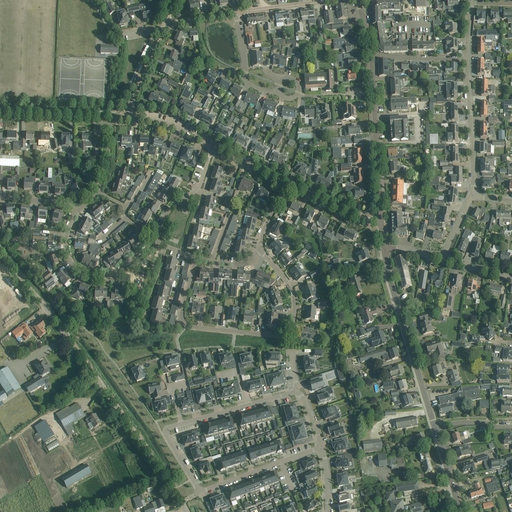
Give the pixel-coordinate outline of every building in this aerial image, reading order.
[(191,0),(187,0),(190,11),(199,9),(198,2),(192,3),(191,0)] [(429,16),(429,2),(425,2),(425,0),(416,0),(416,12),(424,12),(424,16),(429,16)] [(459,11),(459,7),(458,0),(458,1),(448,1),(448,4),(448,7),(451,7),(451,11),(459,11)] [(383,12),(383,3),(381,3),(377,3),(373,8),(373,14),(381,14),(381,12),(383,12)] [(400,3),(394,3),(394,11),(394,14),(403,14),(403,7),(400,7),(400,3)] [(113,13),(108,4),(104,6),(109,15),(113,13)] [(347,12),(346,5),(336,7),(337,12),(332,13),(332,12),(324,13),(325,16),(347,12)] [(147,8),(145,9),(141,10),(143,20),(151,19),(150,12),(150,9),(147,8)] [(121,14),(117,15),(118,20),(119,26),(120,26),(121,27),(124,26),(124,25),(127,24),(127,23),(128,23),(127,17),(126,18),(125,14),(127,13),(128,13),(127,11),(125,9),(120,10),(121,14)] [(314,9),(307,10),(308,17),(308,20),(318,19),(317,10),(314,10),(314,9)] [(301,18),(308,17),(307,10),(301,11),(301,12),(298,12),(298,18),(301,17),(301,18)] [(477,15),(477,17),(475,17),(475,20),(477,20),(477,21),(485,22),(485,12),(478,11),(477,14),(477,15)] [(498,11),(495,11),(495,12),(491,12),(491,18),(487,18),(487,24),(493,24),(493,21),(499,22),(499,12),(498,12),(498,11)] [(287,25),(293,24),(292,13),(289,13),(289,12),(282,13),(283,20),(286,20),(287,25)] [(348,19),(347,12),(325,16),(326,26),(343,23),(343,20),(348,19)] [(283,20),(282,13),(275,14),(275,15),(272,15),(273,21),(276,20),(276,24),(283,23),(283,20)] [(256,16),(258,24),(262,23),(262,25),(265,25),(265,24),(267,24),(267,21),(266,16),(263,16),(263,15),(256,16)] [(251,24),(258,24),(256,16),(247,17),(248,27),(251,27),(251,24)] [(383,22),(381,22),(374,22),(375,31),(384,30),(383,22)] [(444,23),(445,31),(446,31),(449,31),(449,35),(452,35),(457,35),(457,26),(453,26),(453,22),(448,23),(444,23)] [(339,29),(340,33),(343,33),(344,36),(352,35),(351,28),(349,29),(347,29),(346,28),(342,29),(339,29)] [(174,41),(177,42),(176,45),(180,47),(183,40),(181,39),(182,37),(187,36),(187,33),(181,33),(180,34),(177,33),(174,41)] [(246,34),(246,37),(247,37),(248,46),(253,45),(254,45),(253,36),(252,36),(251,36),(251,33),(246,34)] [(453,41),(453,38),(439,38),(439,42),(447,42),(447,46),(450,46),(450,50),(446,51),(447,55),(454,54),(454,50),(458,50),(457,41),(453,41)] [(345,40),(334,41),(334,47),(338,47),(338,49),(341,49),(342,53),(346,53),(355,52),(354,45),(350,45),(349,43),(351,43),(350,39),(345,40)] [(386,44),(385,40),(377,42),(378,48),(384,53),(391,53),(391,44),(386,44)] [(118,46),(100,46),(100,54),(118,54),(118,46)] [(183,69),(185,65),(176,61),(179,54),(172,52),(169,59),(174,62),(173,65),(183,69)] [(281,56),(274,55),(273,65),(280,66),(281,56)] [(294,57),(293,57),(293,60),(292,63),(291,68),(298,69),(298,67),(301,68),(302,63),(302,59),(302,56),(297,55),(296,58),(294,57)] [(344,62),(344,67),(357,67),(357,66),(358,65),(358,64),(357,63),(357,60),(353,60),(353,59),(349,59),(348,55),(343,55),(336,56),(336,63),(344,62)] [(288,58),(281,56),(280,66),(286,67),(288,58)] [(388,78),(394,77),(401,77),(400,72),(394,72),(394,60),(388,61),(388,60),(379,61),(379,77),(388,76),(388,78)] [(170,68),(164,65),(160,73),(170,77),(172,71),(169,70),(170,68)] [(413,66),(412,71),(420,71),(420,74),(420,75),(423,75),(423,74),(428,74),(428,76),(432,76),(432,75),(437,75),(437,71),(432,71),(432,68),(429,68),(429,65),(423,65),(423,66),(413,66)] [(458,70),(458,65),(450,65),(450,69),(445,69),(446,74),(459,73),(459,70),(458,70)] [(324,73),(305,74),(306,89),(325,88),(325,91),(335,91),(335,83),(342,82),(341,78),(344,78),(344,77),(348,77),(348,81),(348,82),(341,83),(341,85),(349,84),(348,81),(356,81),(356,74),(351,74),(351,73),(348,73),(348,71),(341,72),(341,71),(324,72),(324,73)] [(210,72),(208,75),(205,73),(202,77),(209,81),(208,83),(212,85),(218,76),(215,74),(215,75),(210,72)] [(394,77),(388,78),(388,83),(391,82),(391,89),(399,88),(399,80),(403,80),(403,77),(394,77)] [(227,91),(231,84),(223,79),(219,86),(227,91)] [(160,81),(156,89),(168,94),(170,89),(165,87),(167,84),(160,81)] [(444,82),(439,82),(439,86),(447,85),(447,93),(457,92),(457,85),(452,85),(452,82),(446,82),(444,82)] [(186,86),(182,95),(187,98),(189,92),(188,92),(190,88),(186,86)] [(242,90),(235,86),(231,93),(235,95),(234,96),(238,98),(242,90)] [(199,88),(197,92),(207,97),(209,93),(207,92),(201,88),(199,88)] [(219,96),(215,94),(217,91),(213,88),(213,89),(210,94),(217,99),(219,96)] [(392,95),(391,95),(391,100),(396,100),(401,99),(401,97),(404,97),(403,93),(400,92),(399,88),(391,89),(392,95)] [(159,98),(160,94),(154,92),(153,95),(151,94),(151,95),(150,95),(149,97),(149,98),(150,98),(149,101),(152,102),(153,101),(157,102),(156,104),(161,106),(163,100),(159,98)] [(254,95),(247,92),(244,102),(250,104),(254,95)] [(447,96),(437,96),(437,103),(447,103),(447,100),(451,100),(457,100),(457,92),(447,93),(447,96)] [(256,107),(260,98),(254,95),(250,104),(256,107)] [(209,99),(206,98),(201,108),(205,109),(209,99)] [(391,102),(389,102),(390,109),(391,109),(392,112),(395,112),(400,111),(405,111),(406,117),(411,116),(411,110),(417,110),(416,98),(415,98),(410,99),(401,99),(396,100),(391,100),(391,102)] [(186,113),(189,107),(191,104),(181,99),(177,107),(181,109),(180,110),(186,113)] [(265,99),(262,108),(268,111),(271,102),(265,99)] [(268,111),(266,115),(273,117),(274,113),(276,109),(278,105),(271,102),(268,111)] [(343,105),(342,105),(342,110),(342,113),(342,116),(346,116),(346,120),(351,120),(356,120),(355,108),(350,108),(350,105),(343,105)] [(191,107),(189,107),(186,113),(193,116),(197,108),(192,106),(191,107)] [(316,108),(317,115),(324,115),(325,120),(330,120),(330,112),(329,113),(328,106),(321,107),(321,108),(316,108)] [(281,116),(288,117),(289,108),(283,107),(281,116)] [(314,118),(313,107),(310,107),(310,108),(304,109),(304,108),(304,116),(309,116),(309,118),(314,118)] [(296,109),(289,108),(288,117),(294,118),(296,109)] [(205,122),(208,116),(206,115),(207,113),(203,111),(199,119),(205,122)] [(215,117),(210,115),(210,117),(208,116),(205,122),(211,125),(215,117)] [(408,141),(407,127),(407,119),(391,120),(391,128),(392,142),(399,142),(399,141),(401,141),(408,141)] [(221,136),(224,130),(222,129),(223,127),(219,125),(215,133),(221,136)] [(346,127),(344,129),(345,137),(349,137),(349,135),(359,135),(359,127),(348,127),(346,127)] [(226,130),(224,130),(221,136),(227,139),(231,131),(227,129),(226,130)] [(16,133),(7,133),(7,139),(5,139),(5,142),(13,142),(13,151),(20,151),(20,147),(19,147),(19,142),(16,142),(16,133)] [(34,139),(34,134),(26,134),(26,141),(30,141),(30,145),(33,145),(34,139)] [(38,136),(38,145),(48,146),(49,142),(49,140),(50,135),(41,134),(41,137),(38,136)] [(239,145),(243,139),(241,138),(241,136),(237,134),(233,142),(239,145)] [(277,147),(283,135),(280,134),(276,140),(274,145),(277,147)] [(59,137),(59,147),(68,147),(69,142),(70,135),(61,135),(61,137),(59,137)] [(430,135),(430,145),(438,145),(438,135),(430,135)] [(86,147),(93,147),(93,143),(92,143),(92,142),(93,142),(93,140),(93,138),(93,137),(93,136),(82,136),(82,137),(81,137),(81,141),(82,141),(82,142),(82,143),(81,143),(81,152),(86,152),(86,147)] [(126,136),(120,136),(120,138),(120,141),(121,141),(121,146),(126,146),(126,148),(130,148),(130,144),(131,137),(126,137),(126,136)] [(140,144),(144,144),(144,152),(148,152),(149,148),(147,148),(147,145),(148,145),(148,138),(144,138),(144,137),(141,136),(141,138),(140,138),(140,144)] [(244,140),(243,139),(239,145),(246,148),(250,140),(245,138),(244,140)] [(150,146),(148,155),(154,157),(157,147),(162,149),(163,141),(163,140),(160,140),(154,139),(153,146),(150,146)] [(180,146),(172,143),(170,149),(169,153),(173,154),(172,155),(176,157),(178,152),(180,146)] [(258,154),(261,148),(259,147),(260,145),(256,143),(251,151),(258,154)] [(491,154),(491,145),(487,145),(480,145),(480,154),(487,154),(491,154)] [(268,149),(263,147),(263,149),(261,148),(258,154),(264,157),(268,149)] [(191,155),(192,151),(188,149),(189,149),(186,148),(185,148),(182,154),(180,158),(181,158),(181,159),(185,161),(185,164),(188,165),(193,167),(197,156),(192,154),(192,155),(191,155)] [(341,148),(332,149),(333,159),(341,158),(341,148)] [(393,149),(388,149),(389,155),(392,155),(392,157),(393,157),(397,156),(397,160),(405,159),(405,160),(412,160),(412,155),(405,155),(402,155),(402,151),(397,152),(397,148),(393,149)] [(276,163),(279,157),(278,156),(278,154),(274,152),(270,160),(276,163)] [(19,157),(0,156),(0,166),(19,167),(19,157)] [(281,158),(279,157),(276,163),(282,166),(285,162),(286,158),(282,156),(281,158)] [(480,164),(480,166),(481,167),(489,168),(489,167),(494,167),(494,164),(494,158),(493,158),(484,158),(484,161),(481,161),(481,163),(480,164)] [(306,165),(304,164),(303,165),(296,162),(294,169),(297,170),(295,173),(298,174),(299,174),(305,177),(308,169),(305,167),(306,165)] [(396,164),(391,164),(391,173),(397,173),(397,179),(404,178),(403,172),(405,172),(404,166),(400,166),(400,168),(397,168),(397,164),(396,164)] [(489,171),(489,168),(481,167),(481,173),(484,173),(484,176),(493,177),(493,172),(493,171),(489,171)] [(222,170),(215,168),(213,174),(220,176),(223,177),(224,175),(221,174),(222,170)] [(128,171),(119,169),(118,175),(127,178),(128,171)] [(330,177),(332,178),(332,173),(330,173),(329,173),(326,179),(320,176),(316,183),(315,184),(321,186),(321,185),(327,189),(331,182),(329,181),(330,177)] [(220,176),(213,174),(210,179),(213,180),(221,183),(221,182),(218,181),(220,176)] [(127,178),(118,175),(116,181),(114,180),(114,181),(126,184),(127,181),(126,180),(127,178)] [(179,183),(181,179),(171,175),(167,183),(166,182),(176,188),(180,183),(179,183)] [(71,177),(63,178),(65,185),(68,185),(68,182),(72,181),(71,177)] [(7,189),(8,189),(8,190),(11,190),(11,189),(15,189),(15,178),(12,178),(12,182),(7,181),(7,189)] [(35,178),(29,178),(29,182),(24,182),(24,190),(32,190),(32,184),(35,185),(35,178)] [(156,186),(159,181),(154,178),(151,183),(156,186)] [(494,185),(494,179),(483,178),(483,182),(482,182),(482,189),(491,189),(491,185),(494,185)] [(254,184),(243,179),(238,189),(243,191),(244,189),(250,192),(254,184)] [(219,188),(221,183),(213,180),(211,186),(221,190),(222,189),(219,188)] [(125,187),(126,184),(114,181),(112,187),(121,190),(122,186),(125,187)] [(48,183),(39,182),(39,193),(48,193),(48,183)] [(162,187),(161,187),(171,192),(174,194),(176,188),(166,182),(164,185),(168,187),(166,190),(162,187)] [(403,183),(393,182),(392,196),(403,196),(403,183)] [(75,183),(70,183),(70,190),(72,191),(72,195),(80,195),(80,190),(85,191),(85,187),(85,185),(82,185),(81,185),(80,185),(75,185),(75,183)] [(153,192),(156,186),(151,183),(147,189),(153,192)] [(61,184),(52,184),(52,190),(55,191),(55,195),(64,195),(64,188),(61,188),(61,184)] [(221,190),(211,186),(209,192),(217,194),(219,195),(221,190)] [(121,190),(112,187),(111,193),(119,195),(119,196),(121,197),(122,193),(120,192),(121,190)] [(171,192),(161,187),(159,192),(168,197),(171,192)] [(270,192),(261,187),(257,195),(255,193),(253,197),(255,199),(256,197),(265,202),(270,192)] [(354,187),(351,187),(345,188),(345,193),(354,192),(354,194),(350,201),(354,203),(357,197),(363,197),(363,190),(355,191),(354,187)] [(150,197),(153,192),(147,189),(145,193),(144,194),(147,195),(150,197)] [(456,197),(457,197),(458,193),(457,193),(457,190),(451,189),(448,189),(447,192),(451,193),(450,197),(456,197)] [(165,203),(168,197),(159,192),(156,198),(160,200),(159,200),(163,203),(163,202),(165,203)] [(403,196),(392,196),(392,203),(400,203),(400,208),(407,208),(407,196),(403,196)] [(455,205),(456,197),(450,197),(450,200),(446,200),(446,203),(449,204),(455,205)] [(111,207),(105,201),(103,203),(100,205),(99,203),(98,204),(106,212),(111,207)] [(148,202),(147,204),(148,205),(158,210),(161,205),(154,201),(152,204),(148,202)] [(300,207),(293,203),(290,209),(289,208),(287,211),(288,211),(286,214),(294,218),(297,212),(300,207)] [(106,212),(98,204),(94,208),(101,217),(102,217),(100,214),(102,212),(104,214),(106,212)] [(155,215),(158,210),(148,205),(147,207),(149,209),(148,211),(152,214),(155,215)] [(14,206),(6,206),(6,211),(3,211),(5,219),(11,218),(10,215),(15,214),(14,206)] [(29,208),(21,207),(20,218),(31,219),(32,214),(29,214),(29,208)] [(475,209),(472,216),(477,219),(479,215),(482,217),(483,214),(485,214),(487,210),(482,207),(480,211),(475,209)] [(90,213),(89,215),(93,220),(95,218),(97,220),(101,217),(94,208),(89,212),(90,213)] [(47,210),(39,209),(38,219),(45,220),(47,210)] [(444,209),(441,209),(441,212),(444,213),(443,217),(449,217),(450,210),(444,209)] [(56,211),(55,211),(52,221),(60,223),(63,213),(59,212),(59,211),(56,210),(56,211)] [(141,211),(140,214),(149,219),(152,214),(148,211),(145,210),(143,213),(141,211)] [(304,215),(302,219),(303,220),(309,223),(311,219),(312,219),(315,214),(311,212),(311,211),(308,210),(308,211),(307,210),(305,216),(304,215)] [(399,214),(392,215),(392,219),(393,230),(393,237),(394,237),(400,237),(410,236),(409,234),(412,234),(413,228),(409,228),(408,215),(414,215),(414,211),(405,210),(405,213),(399,212),(399,213),(399,214)] [(115,212),(110,217),(112,219),(114,222),(120,218),(115,212)] [(137,219),(136,221),(144,228),(146,224),(146,225),(149,219),(140,214),(137,219)] [(435,215),(430,214),(429,226),(439,228),(439,225),(436,224),(436,221),(434,220),(435,215)] [(199,221),(200,221),(199,224),(206,225),(207,222),(209,223),(211,217),(208,216),(200,215),(199,221)] [(284,222),(291,225),(293,222),(288,220),(289,218),(286,217),(284,222)] [(318,222),(317,221),(317,225),(320,227),(322,228),(325,230),(326,229),(328,224),(327,224),(329,221),(321,217),(319,222),(318,222)] [(440,228),(445,228),(445,224),(448,225),(449,217),(443,217),(443,220),(440,220),(439,223),(440,224),(440,228)] [(91,222),(83,218),(80,225),(89,230),(91,227),(89,226),(91,222)] [(428,221),(424,221),(424,223),(423,223),(421,232),(418,231),(416,238),(423,240),(425,233),(428,221)] [(107,223),(106,222),(100,228),(103,231),(109,226),(107,223)] [(275,222),(272,230),(271,229),(269,233),(278,237),(283,226),(275,222)] [(14,227),(10,228),(11,233),(19,231),(18,223),(14,223),(14,227)] [(314,227),(315,225),(311,223),(309,229),(316,232),(317,229),(314,227)] [(89,230),(80,225),(77,231),(84,235),(86,231),(88,232),(89,230)] [(100,228),(98,226),(95,229),(93,231),(96,233),(98,235),(103,231),(100,228)] [(240,230),(239,236),(241,236),(249,238),(250,232),(245,231),(240,230)] [(343,237),(349,240),(350,238),(353,240),(354,237),(356,238),(358,234),(353,231),(352,233),(346,230),(344,236),(343,237)] [(56,238),(56,236),(46,235),(46,237),(42,237),(42,235),(34,234),(35,231),(31,231),(31,240),(32,240),(32,243),(45,244),(45,243),(48,243),(48,246),(53,247),(53,244),(55,245),(56,238)] [(332,242),(336,235),(333,234),(334,232),(331,231),(330,233),(326,231),(324,235),(323,238),(330,242),(329,244),(332,245),(332,254),(337,253),(337,242),(332,242)] [(442,234),(435,232),(433,239),(441,241),(441,239),(444,240),(446,232),(443,231),(442,234)] [(475,235),(465,231),(457,250),(464,253),(469,242),(471,243),(475,235)] [(137,234),(132,238),(138,245),(143,240),(137,234)] [(336,235),(332,242),(337,242),(338,239),(340,240),(342,236),(340,236),(337,234),(336,235)] [(138,245),(132,238),(127,242),(133,249),(138,245)] [(471,244),(469,251),(473,252),(472,255),(475,255),(474,257),(478,258),(478,256),(482,244),(477,243),(478,240),(478,239),(474,238),(471,244)] [(85,245),(85,240),(82,240),(82,241),(75,241),(75,249),(78,249),(80,249),(82,249),(83,245),(85,245)] [(125,241),(119,245),(121,247),(126,255),(131,251),(125,241)] [(273,244),(271,246),(276,252),(275,253),(277,256),(284,250),(285,251),(289,248),(287,245),(286,243),(282,247),(277,241),(275,243),(274,243),(273,244)] [(82,264),(88,267),(95,251),(98,245),(95,244),(94,246),(93,249),(88,251),(91,254),(89,257),(86,256),(82,264)] [(98,257),(99,253),(101,254),(100,246),(98,245),(95,251),(94,255),(88,267),(94,270),(98,262),(95,260),(97,256),(98,257)] [(499,255),(500,247),(494,246),(493,249),(488,248),(487,252),(485,258),(493,260),(495,254),(499,255)] [(115,251),(117,253),(121,258),(126,255),(121,247),(115,251)] [(308,252),(304,249),(300,252),(301,253),(295,257),(298,260),(308,252)] [(288,252),(287,251),(279,258),(286,266),(292,261),(289,258),(291,256),(291,255),(289,252),(288,252)] [(366,251),(355,254),(358,263),(369,260),(366,251)] [(511,258),(511,251),(508,251),(508,254),(502,253),(501,257),(500,259),(501,259),(501,261),(508,263),(510,258),(511,258)] [(122,260),(121,258),(117,253),(111,256),(116,264),(122,260)] [(58,264),(56,256),(50,258),(49,256),(45,257),(47,262),(49,262),(51,267),(58,264)] [(111,267),(116,264),(111,256),(106,260),(110,267),(111,267)] [(398,274),(409,272),(405,256),(395,259),(398,274)] [(176,261),(168,258),(166,265),(175,267),(176,261)] [(332,264),(331,265),(327,266),(327,265),(324,265),(326,274),(341,270),(339,259),(333,260),(334,264),(332,264)] [(175,267),(166,265),(165,270),(175,273),(177,267),(175,267)] [(302,265),(300,265),(297,266),(290,271),(297,281),(306,275),(304,272),(302,273),(300,270),(303,268),(303,267),(302,265)] [(311,278),(325,272),(323,265),(320,267),(321,269),(310,274),(311,278)] [(64,270),(58,276),(57,277),(54,279),(56,282),(59,279),(64,286),(71,280),(66,274),(67,273),(64,270)] [(175,273),(165,270),(167,271),(166,277),(174,279),(175,273)] [(199,278),(197,278),(196,282),(201,282),(203,282),(203,279),(206,279),(206,270),(200,270),(200,276),(199,276),(199,278)] [(422,271),(419,289),(425,290),(428,272),(422,271)] [(444,272),(438,271),(437,275),(432,274),(431,280),(436,281),(436,282),(443,283),(444,272)] [(51,276),(48,272),(40,279),(42,283),(51,276)] [(265,274),(259,272),(255,279),(259,281),(257,285),(260,286),(265,274)] [(402,290),(413,287),(409,272),(398,274),(402,290)] [(250,273),(244,273),(243,281),(246,282),(246,290),(250,291),(252,283),(249,283),(250,273)] [(271,277),(265,274),(260,286),(262,287),(264,283),(271,286),(275,281),(274,280),(271,278),(271,277)] [(368,279),(367,274),(357,277),(357,276),(350,278),(351,282),(345,284),(347,290),(353,288),(355,296),(360,294),(360,295),(361,294),(362,294),(358,281),(368,279)] [(462,277),(454,276),(452,287),(460,289),(462,277)] [(51,277),(43,283),(46,287),(54,281),(51,277)] [(163,282),(164,282),(164,283),(165,283),(164,285),(169,287),(172,288),(174,288),(175,288),(175,286),(172,285),(173,282),(175,282),(176,279),(174,279),(166,277),(165,279),(164,279),(163,282)] [(471,290),(471,291),(475,292),(475,295),(475,298),(479,299),(479,297),(479,295),(480,290),(476,290),(477,282),(469,281),(468,289),(471,290)] [(89,287),(81,284),(79,290),(74,288),(71,297),(79,299),(80,294),(86,296),(89,287)] [(502,287),(491,284),(490,288),(489,288),(489,289),(489,292),(501,295),(502,287)] [(169,287),(164,285),(164,288),(160,287),(159,293),(167,295),(169,287)] [(306,287),(302,288),(303,292),(304,292),(307,300),(310,299),(311,302),(319,299),(315,287),(312,289),(310,285),(306,287)] [(268,299),(269,302),(280,298),(277,291),(276,291),(274,287),(272,288),(269,291),(270,294),(272,298),(268,299)] [(100,289),(95,288),(95,293),(94,294),(93,295),(94,297),(95,297),(95,298),(106,299),(106,290),(100,290),(100,289)] [(115,293),(111,292),(111,299),(119,300),(119,297),(124,297),(124,289),(115,289),(115,293)] [(167,295),(159,293),(157,299),(163,301),(168,302),(170,296),(167,295)] [(453,295),(445,294),(442,312),(445,312),(445,309),(451,310),(453,295)] [(202,316),(203,306),(193,305),(194,301),(191,301),(192,295),(191,295),(189,305),(192,305),(191,313),(199,314),(199,315),(202,316)] [(157,299),(155,298),(153,304),(161,306),(163,301),(157,299)] [(276,311),(282,311),(283,308),(282,305),(280,298),(269,302),(270,305),(273,304),(276,311)] [(161,306),(153,304),(151,310),(154,311),(165,314),(166,314),(160,312),(161,306)] [(221,314),(222,308),(218,307),(218,309),(210,308),(209,319),(217,320),(218,314),(221,314)] [(239,309),(235,308),(235,311),(227,310),(226,321),(234,322),(235,315),(238,316),(239,309)] [(315,316),(315,309),(306,308),(305,320),(313,320),(317,320),(318,316),(315,316)] [(377,314),(376,310),(370,312),(370,311),(362,314),(364,321),(365,320),(367,324),(362,325),(363,328),(367,326),(367,325),(374,322),(373,318),(371,318),(371,316),(377,314)] [(165,314),(154,311),(152,317),(160,319),(160,318),(164,319),(165,314)] [(256,320),(257,314),(251,313),(250,315),(244,315),(243,323),(251,324),(252,320),(256,320)] [(423,335),(432,332),(429,322),(428,323),(427,319),(428,318),(427,314),(419,316),(420,321),(422,320),(424,324),(421,325),(423,331),(422,331),(423,335)] [(45,326),(40,321),(34,326),(35,326),(32,328),(40,338),(46,333),(42,329),(45,326)] [(162,325),(161,328),(173,330),(173,328),(175,322),(170,321),(168,327),(162,325)] [(33,334),(25,325),(20,329),(19,328),(12,334),(16,339),(23,333),(27,338),(33,334)] [(493,331),(489,325),(488,326),(487,326),(485,328),(482,330),(485,333),(483,334),(485,336),(483,337),(480,337),(480,336),(471,335),(470,343),(479,344),(479,339),(484,340),(487,338),(489,341),(494,337),(493,336),(495,335),(493,332),(493,331)] [(366,328),(357,331),(359,337),(364,336),(363,334),(367,333),(367,334),(375,331),(373,327),(367,329),(366,328)] [(310,338),(314,339),(317,332),(307,329),(306,332),(302,331),(300,338),(308,342),(310,338)] [(383,332),(374,335),(376,338),(371,340),(373,348),(378,346),(384,344),(385,345),(385,344),(387,344),(383,332)] [(431,344),(426,345),(428,354),(435,352),(437,357),(438,360),(445,359),(443,355),(442,350),(442,349),(440,341),(431,344)] [(398,353),(397,347),(389,350),(390,352),(386,353),(385,349),(359,357),(361,362),(382,356),(384,360),(386,359),(387,362),(392,360),(398,358),(397,354),(398,353)] [(511,350),(504,350),(502,350),(502,348),(495,347),(494,352),(500,352),(499,359),(494,358),(493,362),(499,363),(500,360),(503,360),(503,361),(511,361),(511,350)] [(225,354),(220,355),(220,356),(219,356),(221,365),(225,364),(226,367),(230,366),(229,363),(232,362),(231,355),(227,356),(227,354),(226,355),(225,354)] [(268,354),(268,360),(265,360),(267,369),(276,367),(275,363),(280,363),(280,360),(281,360),(281,356),(280,356),(280,355),(277,355),(277,354),(274,354),(268,354)] [(208,364),(209,367),(214,366),(213,362),(211,362),(209,355),(205,356),(204,355),(201,355),(201,356),(200,357),(202,365),(208,364)] [(250,355),(240,357),(241,363),(238,364),(240,372),(244,371),(243,368),(245,367),(245,364),(252,363),(251,361),(252,361),(252,356),(250,357),(250,355)] [(189,370),(197,368),(196,364),(197,363),(196,360),(195,360),(194,356),(191,357),(191,356),(187,357),(187,358),(188,363),(185,363),(186,368),(187,370),(189,369),(189,370)] [(170,359),(165,360),(167,368),(170,367),(171,371),(175,370),(174,366),(179,365),(178,363),(179,362),(178,359),(177,358),(177,357),(172,358),(170,359),(170,358),(170,359)] [(308,358),(304,359),(304,360),(303,360),(305,372),(306,372),(306,374),(311,374),(310,371),(315,371),(314,365),(317,365),(316,362),(314,362),(313,359),(308,359),(308,358)] [(36,366),(35,367),(36,367),(40,374),(36,377),(37,379),(40,377),(41,378),(49,372),(47,368),(48,368),(46,365),(45,366),(43,363),(43,362),(42,362),(42,363),(41,362),(38,364),(38,365),(36,366)] [(436,368),(433,369),(436,377),(443,375),(444,375),(445,375),(446,374),(446,373),(446,372),(445,370),(444,365),(440,366),(439,364),(435,365),(436,368)] [(139,367),(131,371),(133,375),(134,378),(135,378),(136,382),(144,379),(143,375),(146,373),(144,370),(141,371),(139,367)] [(385,375),(382,367),(376,369),(378,377),(385,375)] [(404,375),(401,367),(395,369),(391,371),(388,372),(390,379),(392,379),(393,380),(398,378),(398,377),(400,376),(400,377),(401,376),(404,375)] [(7,368),(0,372),(0,384),(8,397),(21,389),(7,368)] [(274,376),(277,387),(281,386),(280,385),(283,385),(282,378),(285,377),(284,371),(278,372),(279,375),(274,376)] [(459,382),(456,371),(449,373),(452,384),(459,382)] [(183,374),(173,376),(175,382),(184,380),(183,374)] [(269,375),(263,376),(265,382),(268,382),(270,388),(273,387),(273,388),(277,387),(274,376),(270,377),(269,375)] [(322,379),(321,376),(310,379),(311,384),(309,384),(309,385),(310,384),(311,386),(310,387),(312,392),(323,388),(320,379),(322,379)] [(30,383),(25,387),(29,393),(34,390),(39,387),(41,386),(45,384),(41,378),(40,377),(37,379),(30,383)] [(259,382),(253,383),(255,392),(258,391),(259,390),(262,390),(261,387),(264,386),(263,379),(259,380),(259,382)] [(234,388),(227,390),(229,398),(229,397),(230,399),(234,398),(234,396),(236,396),(235,390),(240,389),(238,382),(233,383),(234,388)] [(408,389),(405,382),(395,385),(396,388),(400,387),(401,391),(408,389)] [(253,383),(247,385),(249,393),(251,392),(252,393),(255,392),(253,383)] [(159,384),(147,387),(149,394),(153,393),(154,399),(160,398),(159,392),(161,392),(161,391),(162,391),(160,384),(159,384)] [(226,386),(221,387),(222,391),(219,392),(219,391),(215,392),(216,397),(220,397),(220,400),(224,399),(224,400),(228,399),(228,398),(229,398),(227,390),(226,386)] [(444,397),(439,398),(441,407),(440,407),(442,415),(447,414),(454,413),(454,412),(457,411),(457,410),(456,406),(467,404),(467,402),(469,402),(481,399),(479,388),(478,386),(461,387),(462,393),(454,395),(446,396),(444,397)] [(511,389),(509,389),(509,386),(498,386),(498,391),(502,392),(503,392),(503,396),(511,396),(511,389)] [(209,390),(202,392),(205,403),(206,403),(207,404),(210,403),(210,402),(212,402),(210,395),(214,394),(212,387),(208,387),(209,390)] [(316,401),(318,406),(329,403),(328,401),(331,400),(329,395),(333,394),(331,388),(321,391),(322,396),(316,398),(317,400),(316,401)] [(205,403),(202,392),(196,393),(195,391),(192,391),(193,399),(197,398),(198,405),(200,404),(201,405),(204,405),(204,403),(205,403)] [(180,401),(181,409),(182,409),(183,410),(186,409),(186,408),(190,407),(189,403),(193,402),(190,392),(186,393),(187,399),(180,401)] [(413,405),(410,396),(407,397),(406,395),(407,395),(406,394),(396,397),(399,405),(403,404),(404,408),(407,407),(413,405)] [(165,402),(170,401),(169,397),(155,400),(155,401),(156,404),(154,404),(155,405),(153,405),(154,409),(156,409),(156,410),(157,409),(158,413),(167,411),(165,402)] [(506,413),(511,413),(511,405),(507,405),(507,401),(501,401),(501,405),(499,405),(499,408),(502,408),(502,413),(503,413),(504,413),(505,413),(506,413)] [(101,425),(95,415),(91,417),(88,412),(84,415),(77,404),(69,409),(68,407),(56,415),(69,437),(72,435),(73,435),(77,433),(72,424),(85,416),(87,420),(88,419),(91,423),(88,425),(91,430),(94,428),(94,429),(101,425)] [(288,404),(280,406),(282,413),(284,412),(286,416),(286,417),(297,413),(296,408),(295,408),(294,407),(289,408),(288,404)] [(325,409),(320,411),(323,417),(324,416),(326,420),(333,417),(335,421),(341,419),(339,413),(334,415),(331,408),(325,410),(325,409)] [(269,409),(264,410),(265,416),(267,422),(272,421),(272,422),(276,421),(274,415),(271,416),(269,409)] [(263,411),(258,412),(260,417),(262,424),(267,422),(265,416),(264,410),(263,410),(263,411)] [(256,413),(253,413),(256,422),(257,425),(262,424),(260,417),(258,412),(256,413)] [(253,413),(248,415),(249,419),(251,426),(256,425),(257,425),(256,422),(253,413)] [(299,419),(297,413),(286,417),(286,416),(283,417),(286,427),(287,427),(294,425),(293,422),(298,420),(298,419),(299,419)] [(243,416),(246,428),(246,426),(250,424),(251,427),(251,426),(249,419),(248,415),(243,416)] [(243,416),(237,418),(240,425),(238,425),(239,430),(246,428),(243,416)] [(398,427),(398,430),(418,426),(416,417),(407,419),(396,421),(397,422),(393,423),(394,428),(398,427)] [(238,430),(236,424),(233,425),(231,419),(225,421),(226,421),(229,433),(238,430)] [(43,443),(54,436),(45,421),(34,427),(43,443)] [(229,433),(226,421),(220,422),(224,434),(229,433)] [(224,434),(220,422),(215,424),(219,436),(224,434)] [(219,436),(215,424),(210,425),(213,437),(219,436)] [(291,430),(293,436),(305,432),(304,428),(303,428),(302,426),(297,427),(296,424),(294,425),(287,427),(288,431),(291,430)] [(330,435),(334,434),(337,433),(339,436),(345,434),(343,428),(340,429),(338,424),(334,425),(331,426),(327,427),(328,429),(327,429),(328,434),(329,434),(330,435)] [(213,437),(210,425),(205,427),(206,433),(203,433),(205,439),(205,440),(213,437)] [(188,433),(189,436),(182,438),(183,440),(182,440),(183,444),(184,443),(185,446),(196,442),(194,435),(197,434),(197,431),(188,433)] [(305,432),(293,436),(294,441),(292,441),(294,448),(301,445),(300,441),(306,439),(306,436),(306,437),(307,436),(305,432)] [(463,433),(453,436),(454,439),(452,440),(453,443),(455,443),(461,442),(463,442),(464,445),(472,443),(471,438),(465,440),(463,433)] [(426,442),(424,435),(417,437),(417,439),(413,440),(414,445),(415,444),(416,446),(419,445),(420,447),(423,446),(422,443),(426,442)] [(511,435),(504,436),(504,437),(503,437),(502,438),(502,440),(503,441),(504,441),(504,445),(511,444),(511,435)] [(341,443),(333,445),(334,449),(335,449),(336,453),(346,450),(345,444),(348,443),(347,438),(340,439),(341,443)] [(281,439),(273,441),(277,453),(282,452),(281,449),(284,448),(283,445),(281,439)] [(382,447),(381,440),(363,442),(364,449),(382,447)] [(277,453),(273,441),(273,442),(273,444),(268,445),(270,450),(271,454),(276,453),(277,453)] [(199,444),(192,446),(193,450),(190,451),(194,461),(201,459),(200,455),(201,455),(200,451),(199,452),(198,449),(200,448),(199,444)] [(457,455),(458,458),(459,458),(470,455),(467,445),(462,446),(463,449),(457,451),(458,455),(457,455)] [(244,457),(247,456),(245,450),(237,453),(240,464),(246,463),(244,457)] [(253,450),(248,452),(251,461),(256,459),(256,458),(253,450)] [(235,466),(240,464),(237,453),(232,455),(235,466)] [(428,453),(419,455),(421,462),(423,462),(425,473),(432,471),(428,453)] [(405,468),(403,455),(386,457),(386,454),(378,455),(379,468),(391,466),(392,470),(405,468)] [(230,467),(235,466),(232,455),(227,456),(230,467)] [(349,468),(348,462),(352,462),(351,455),(342,457),(342,460),(340,460),(340,461),(337,461),(337,463),(336,463),(336,464),(335,464),(336,468),(337,468),(337,469),(343,468),(343,469),(344,469),(344,470),(348,469),(348,468),(349,468)] [(476,458),(477,463),(484,461),(488,460),(487,455),(476,458)] [(225,469),(230,467),(227,456),(221,458),(225,469)] [(363,466),(374,465),(374,461),(369,461),(369,456),(363,456),(363,466)] [(212,461),(214,467),(218,466),(220,472),(225,470),(225,469),(221,458),(212,461)] [(206,459),(199,461),(200,464),(198,465),(200,471),(199,471),(202,475),(211,472),(206,459)] [(314,461),(313,461),(313,460),(302,464),(303,468),(300,469),(302,475),(308,472),(307,469),(315,466),(315,464),(316,464),(314,461)] [(501,460),(489,462),(489,463),(489,466),(490,470),(503,468),(501,460)] [(463,470),(464,473),(470,471),(471,472),(472,474),(476,473),(475,470),(475,469),(473,462),(461,466),(462,467),(461,468),(462,470),(462,471),(463,470)] [(86,465),(61,479),(66,488),(91,474),(86,465)] [(314,472),(304,477),(306,482),(302,484),(304,488),(300,489),(300,490),(316,483),(314,483),(313,480),(316,478),(317,477),(315,473),(314,473),(314,472)] [(275,473),(270,475),(274,487),(280,485),(275,473)] [(274,487),(270,475),(270,476),(265,477),(269,487),(274,486),(274,487)] [(347,475),(338,476),(338,480),(338,483),(339,483),(339,487),(344,486),(344,487),(344,488),(344,491),(352,490),(352,487),(351,487),(351,485),(348,485),(347,475)] [(269,487),(265,477),(261,479),(264,488),(268,486),(269,487)] [(260,492),(256,481),(253,482),(251,482),(255,494),(258,493),(260,492)] [(403,491),(403,492),(419,490),(417,481),(394,485),(395,492),(403,491)] [(255,494),(251,482),(249,483),(249,484),(247,485),(251,495),(252,495),(255,494)] [(497,482),(486,485),(488,494),(500,491),(497,482)] [(299,490),(300,494),(304,492),(305,495),(306,496),(307,499),(318,494),(316,489),(315,490),(315,489),(315,490),(314,488),(315,488),(314,487),(311,489),(310,485),(316,483),(300,490),(300,489),(299,490)] [(471,498),(484,495),(482,489),(481,489),(479,483),(475,485),(477,490),(470,492),(471,498)] [(251,495),(247,485),(242,486),(245,495),(249,493),(250,496),(251,495)] [(236,498),(240,497),(237,488),(232,490),(236,498)] [(236,498),(232,490),(227,492),(231,503),(236,501),(235,499),(236,498)] [(340,497),(337,497),(337,498),(338,497),(340,503),(353,500),(351,501),(350,495),(353,495),(356,494),(356,490),(339,493),(340,497)] [(395,502),(394,493),(386,494),(387,501),(390,501),(392,511),(404,511),(410,511),(423,511),(421,503),(409,507),(409,506),(403,507),(402,501),(395,502)] [(217,497),(216,498),(221,510),(221,511),(230,508),(228,501),(225,502),(223,495),(221,496),(217,497)] [(219,510),(220,509),(216,498),(215,498),(211,499),(210,500),(212,507),(208,508),(209,511),(216,511),(219,510)] [(314,498),(304,502),(305,505),(307,511),(314,509),(314,508),(315,508),(318,507),(317,503),(316,503),(314,498)] [(161,500),(151,503),(152,505),(143,507),(145,511),(154,511),(164,507),(161,500)] [(347,505),(338,507),(339,511),(343,511),(357,509),(352,510),(351,505),(354,504),(353,500),(340,503),(346,502),(347,505)] [(290,507),(286,508),(287,511),(294,511),(293,510),(296,509),(294,503),(289,505),(290,507)]
